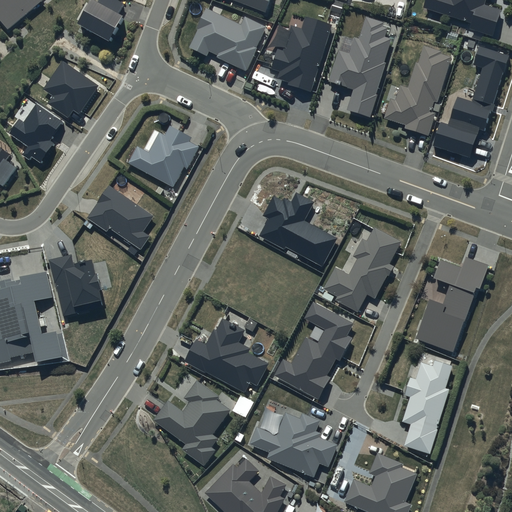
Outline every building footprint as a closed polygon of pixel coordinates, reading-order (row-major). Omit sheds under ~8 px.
[(0,0),(0,20),(7,29),(42,0),(0,0)] [(125,5),(116,0),(99,0),(97,3),(92,0),(78,23),(111,42),(125,18),(119,15),(125,5)] [(214,0),(223,3),(224,0),(268,17),(274,0),(214,0)] [(426,0),(424,8),(472,24),(470,30),(494,37),(503,10),(486,5),(487,0),(426,0)] [(267,28),(246,17),(241,26),(208,9),(197,30),(198,31),(190,48),(208,57),(210,52),(218,56),(217,58),(247,73),(258,49),(257,48),(267,28)] [(333,25),(307,17),(302,29),(292,26),(283,51),(278,49),(271,70),(280,73),(278,79),(289,83),(288,86),(311,93),(333,25)] [(384,23),(366,17),(359,39),(354,38),(349,53),(339,50),(329,83),(353,90),(347,111),(371,118),(378,95),(376,94),(393,40),(386,38),(389,28),(383,27),(384,23)] [(442,52),(424,46),(419,63),(417,62),(408,88),(401,86),(396,101),(391,99),(384,119),(406,126),(405,129),(429,136),(429,135),(431,136),(438,116),(436,115),(436,113),(432,112),(435,102),(438,103),(452,57),(442,54),(442,52)] [(458,97),(454,110),(489,121),(491,112),(494,113),(496,105),(494,104),(504,73),(505,73),(510,56),(480,47),(474,66),(483,69),(472,102),(458,97)] [(99,85),(63,60),(43,90),(52,96),(47,103),(68,117),(73,110),(79,114),(99,85)] [(63,121),(36,103),(24,122),(19,119),(9,134),(28,146),(22,155),(29,160),(31,157),(40,163),(54,143),(50,141),(63,121)] [(481,128),(451,118),(449,125),(441,122),(433,146),(470,159),(481,128)] [(192,137),(169,125),(164,135),(159,132),(149,152),(137,146),(128,163),(173,187),(184,167),(187,169),(199,147),(189,141),(192,137)] [(10,155),(0,147),(0,183),(4,187),(17,168),(6,160),(10,155)] [(154,216),(109,186),(87,218),(107,231),(109,228),(141,250),(150,236),(143,232),(154,216)] [(315,201),(296,191),(291,200),(284,197),(282,200),(274,196),(263,216),(270,219),(260,236),(284,249),(286,246),(323,266),(338,238),(305,221),(315,201)] [(402,242),(375,228),(367,242),(363,239),(353,257),(358,260),(351,274),(336,265),(322,289),(337,298),(334,303),(359,317),(362,310),(361,309),(368,296),(375,300),(388,277),(390,277),(395,267),(390,264),(402,242)] [(72,254),(49,260),(63,316),(103,306),(99,290),(101,290),(97,273),(95,273),(91,260),(74,264),(72,254)] [(489,265),(465,256),(461,267),(440,259),(433,278),(451,284),(443,305),(430,300),(416,338),(453,351),(476,288),(480,289),(489,265)] [(53,295),(47,270),(21,273),(22,277),(13,279),(12,276),(0,278),(0,279),(1,286),(0,286),(0,361),(12,359),(11,356),(35,351),(37,358),(63,355),(57,329),(43,332),(35,298),(53,295)] [(354,323),(313,301),(304,318),(325,330),(318,343),(306,337),(291,364),(283,360),(275,375),(320,399),(330,378),(326,376),(336,359),(341,362),(353,338),(348,336),(354,323)] [(270,364),(250,353),(252,350),(239,343),(246,331),(224,318),(217,330),(215,330),(207,344),(198,339),(185,362),(207,374),(207,373),(245,394),(251,383),(257,386),(270,364)] [(452,361),(422,352),(417,366),(415,365),(405,396),(410,398),(402,422),(411,425),(404,447),(431,455),(439,430),(438,430),(447,401),(450,403),(452,398),(449,397),(451,390),(447,389),(454,367),(450,366),(452,361)] [(218,397),(197,381),(184,398),(190,402),(183,411),(167,400),(153,420),(185,443),(181,449),(204,466),(215,450),(212,447),(218,438),(213,434),(230,410),(216,399),(218,397)] [(320,420),(302,413),(300,418),(285,412),(276,435),(257,427),(250,444),(270,452),(268,458),(314,477),(320,463),(329,467),(338,445),(319,437),(321,433),(316,431),(320,420)] [(404,464),(378,453),(369,474),(376,477),(372,487),(355,480),(345,503),(366,511),(410,511),(413,505),(407,502),(418,475),(402,468),(404,464)] [(259,471),(246,459),(237,468),(234,464),(206,493),(224,511),(277,511),(284,499),(280,496),(286,485),(270,476),(261,492),(249,481),(259,471)]
